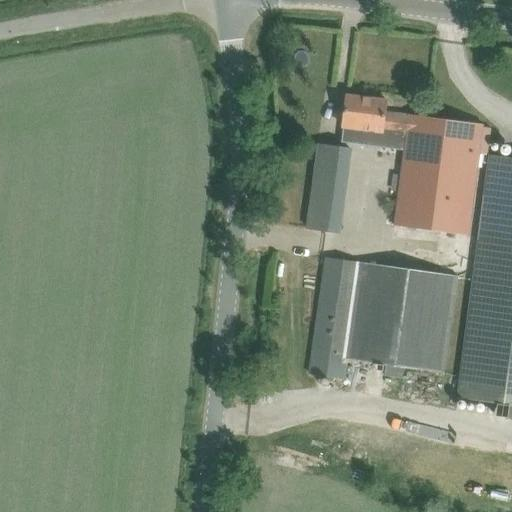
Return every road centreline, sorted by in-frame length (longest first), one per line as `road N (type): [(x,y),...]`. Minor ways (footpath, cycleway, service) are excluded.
road 1 (unclassified): [(204,511),(240,158),(225,0)]
road 2 (unclassified): [(0,30),(178,0)]
road 3 (tertiary): [(511,19),(348,0)]
